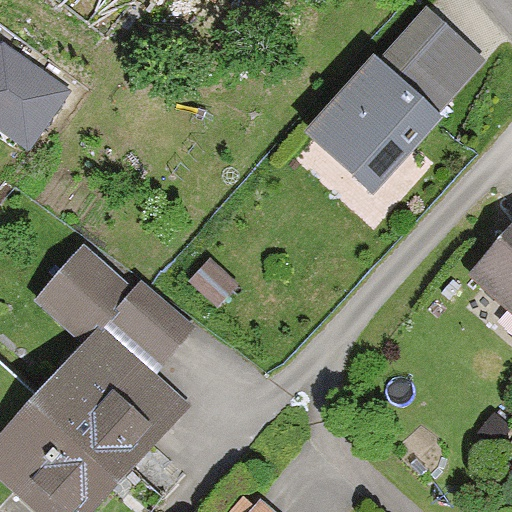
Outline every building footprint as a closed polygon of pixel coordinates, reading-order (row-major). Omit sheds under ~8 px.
[(488,67),(427,12),(305,144),(372,205),(442,127),(437,123),(488,67)] [(0,53),(0,137),(29,157),(71,95),(3,49),(0,53)] [(511,236),(469,290),(511,324),(511,236)] [(195,332),(142,289),(0,460),(0,493),(23,511),(110,511),(197,408),(158,376),(195,332)] [(272,511),(257,500),(247,511),(272,511)]
